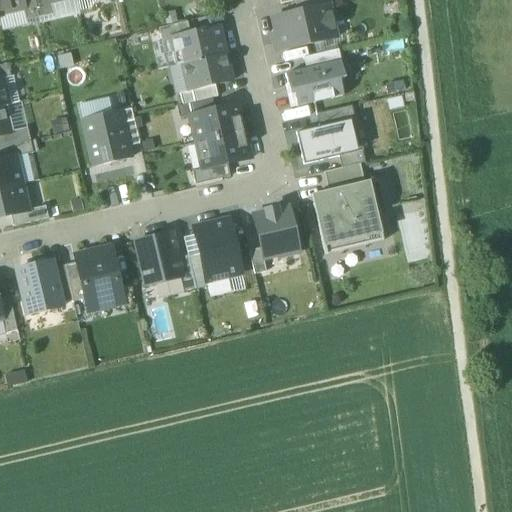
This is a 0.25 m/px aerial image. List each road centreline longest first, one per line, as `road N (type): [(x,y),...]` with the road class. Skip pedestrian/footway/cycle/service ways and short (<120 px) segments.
road 1 (track): [(419,0),(483,511)]
road 2 (residential): [(245,0),(240,12),(276,174),(0,245)]
